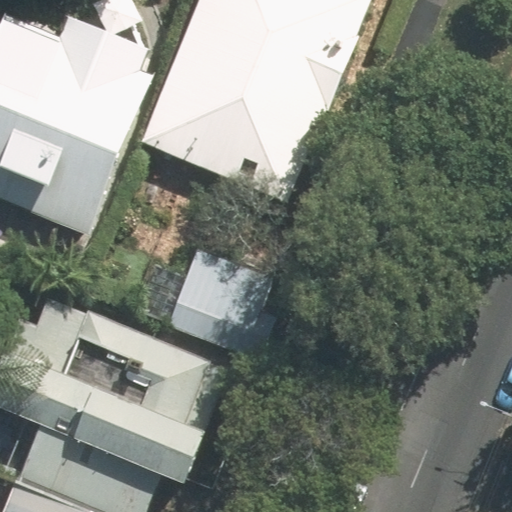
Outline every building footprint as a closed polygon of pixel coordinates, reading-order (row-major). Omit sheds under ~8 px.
[(365,0),(211,0),(150,145),(282,200),(365,0)] [(69,46),(20,25),(0,74),(0,185),(79,218),(138,74),(149,50),(80,21),(69,46)] [(263,294),(204,270),(181,326),(239,350),(263,294)] [(184,476),(230,367),(29,284),(0,353),(0,399),(57,423),(178,474),(184,476)] [(161,511),(178,474),(57,423),(29,490),(81,511),(161,511)] [(81,511),(29,490),(17,485),(5,511),(81,511)]
